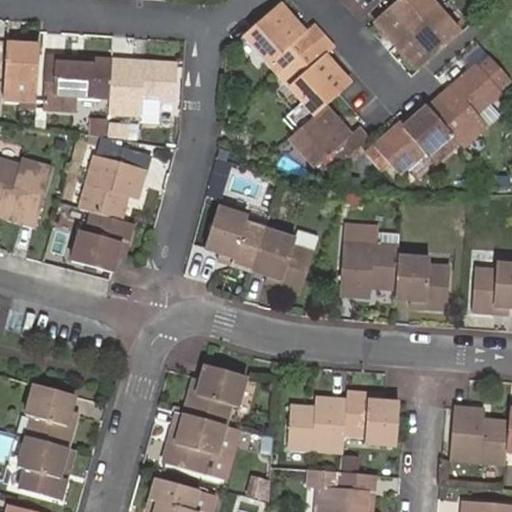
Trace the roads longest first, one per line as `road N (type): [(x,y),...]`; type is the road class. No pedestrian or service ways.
road 1 (residential): [(164,315),(199,144),(212,21)]
road 2 (residential): [(164,315),(310,342),(427,351)]
road 3 (residential): [(212,21),(0,1)]
road 4 (residential): [(110,511),(164,315)]
road 5 (residential): [(0,279),(115,311),(164,315)]
road 6 (residential): [(427,351),(414,511)]
road 7 (residential): [(316,0),(403,97)]
